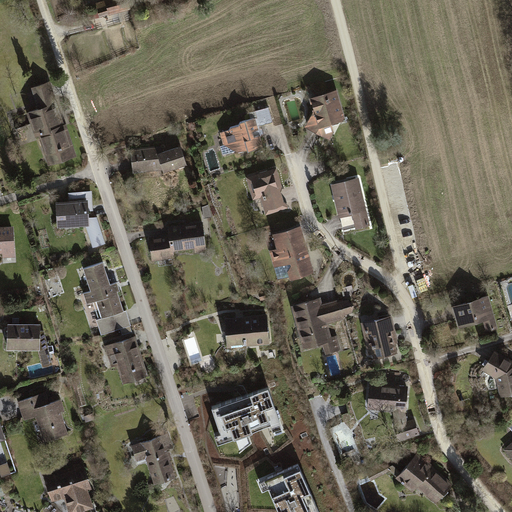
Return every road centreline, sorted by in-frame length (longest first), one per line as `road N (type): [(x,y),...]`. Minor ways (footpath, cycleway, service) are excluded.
road 1 (residential): [(41,0),(209,511)]
road 2 (residential): [(502,511),(447,452),(404,297),(317,227),(298,171)]
road 3 (track): [(394,284),(401,272),(335,0)]
